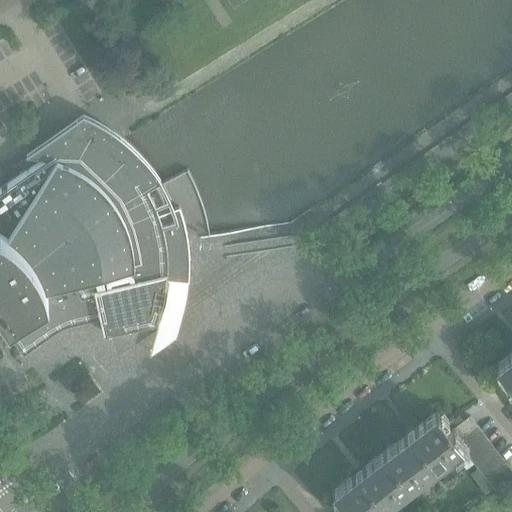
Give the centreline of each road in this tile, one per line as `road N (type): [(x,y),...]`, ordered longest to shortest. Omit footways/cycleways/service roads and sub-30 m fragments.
road 1 (secondary): [(511,164),(27,511)]
road 2 (secondary): [(128,511),(287,375),(511,214)]
road 3 (residential): [(263,458),(426,331)]
road 4 (residential): [(511,430),(426,331)]
